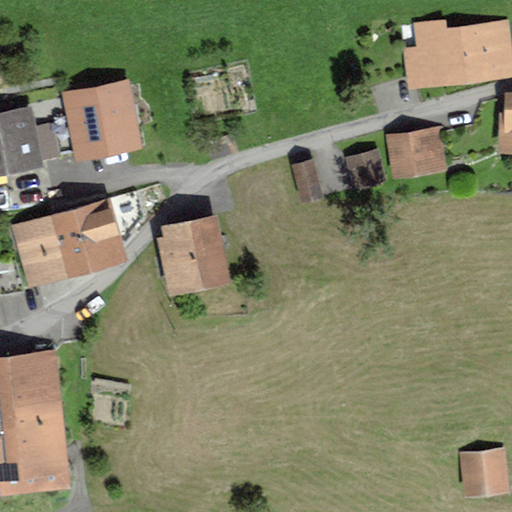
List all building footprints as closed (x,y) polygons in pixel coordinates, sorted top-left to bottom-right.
[(511,68),(511,34),(510,15),(449,23),(448,16),(415,20),(418,42),(405,43),(410,81),(511,68)] [(143,136),(130,72),(63,85),(76,149),(143,136)] [(498,151),(511,151),(511,92),(505,92),(504,115),(500,115),(498,151)] [(0,162),(44,155),(33,99),(0,104),(0,162)] [(447,165),(443,122),(389,127),(393,170),(447,165)] [(387,172),(380,143),(347,151),(354,180),(387,172)] [(302,196),(325,191),(316,152),(293,157),(302,196)] [(65,268),(122,252),(106,190),(48,206),(65,268)] [(232,275),(218,204),(162,215),(165,227),(158,228),(170,287),(232,275)] [(65,268),(48,206),(12,215),(29,277),(65,268)] [(0,462),(68,456),(56,341),(0,346),(0,462)] [(510,484),(506,444),(461,448),(465,489),(510,484)]
